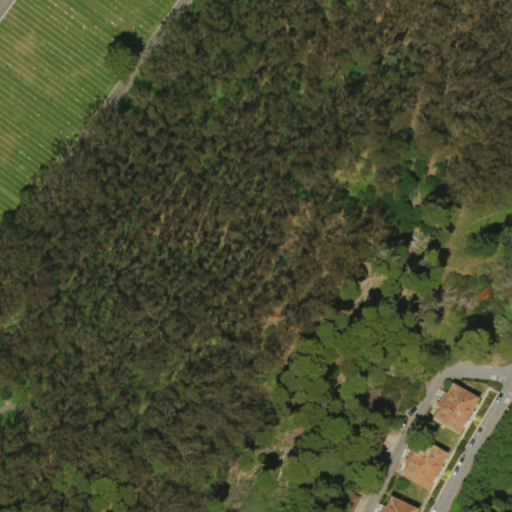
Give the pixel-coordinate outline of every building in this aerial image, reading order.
[(480,399),(473,412),(475,413),(470,422),(468,421),(459,436),(432,421),(438,410),(436,409),(445,392),(448,393),(453,384),(480,399)] [(389,433),(373,464),(358,456),(375,425),(389,433)] [(449,454),(429,491),(402,477),(408,466),(405,464),(414,447),(417,449),(421,440),(449,454)] [(361,498),(354,511),(346,511),(338,508),(346,491),(361,498)] [(419,510),(418,511),(380,511),(384,505),(387,506),(391,497),(419,510)]
